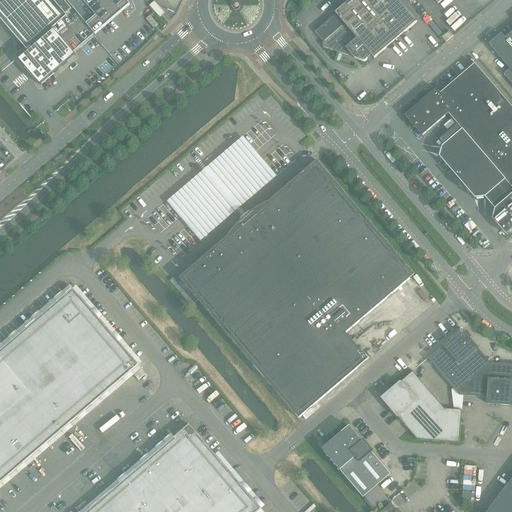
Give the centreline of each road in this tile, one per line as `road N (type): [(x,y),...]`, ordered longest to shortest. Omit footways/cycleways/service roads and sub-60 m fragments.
road 1 (secondary): [(0,232),(215,32)]
road 2 (secondary): [(203,14),(0,192)]
road 3 (unclassified): [(511,0),(357,132)]
road 4 (unclassified): [(175,383),(25,511)]
road 5 (unclassified): [(341,145),(467,291)]
road 6 (unclassified): [(481,278),(357,132)]
road 7 (unclassified): [(504,459),(401,450),(350,393)]
road 8 (unclassified): [(350,393),(467,291)]
road 9 (unclassified): [(175,383),(79,270)]
road 10 (unclassified): [(246,37),(341,145)]
road 11 (unclassified): [(357,132),(264,23)]
road 12 (unclassified): [(255,474),(350,393)]
road 13 (unclassified): [(255,474),(175,383)]
